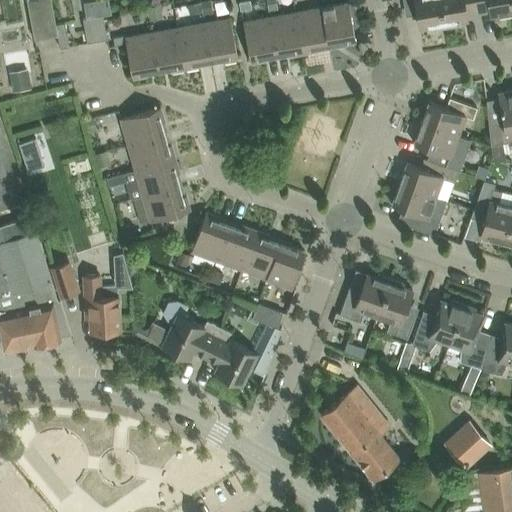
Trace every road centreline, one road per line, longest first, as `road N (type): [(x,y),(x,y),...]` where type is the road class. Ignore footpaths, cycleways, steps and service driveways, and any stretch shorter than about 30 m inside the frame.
road 1 (residential): [(343,217),(238,183),(219,168),(209,144),(213,122),(226,106),(387,75)]
road 2 (tertiary): [(259,458),(156,404),(48,386),(0,391)]
road 3 (residential): [(259,458),(343,217)]
road 4 (residential): [(511,278),(343,217)]
road 5 (residential): [(387,75),(511,53)]
road 6 (residential): [(343,217),(385,100)]
